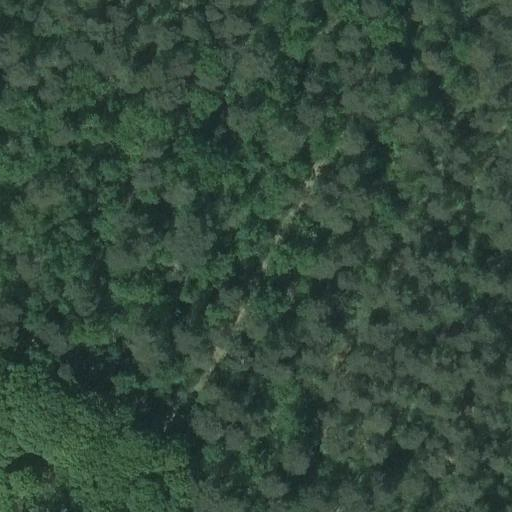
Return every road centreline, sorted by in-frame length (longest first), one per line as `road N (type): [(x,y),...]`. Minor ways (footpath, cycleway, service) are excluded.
road 1 (track): [(403,0),(171,425),(122,459),(121,511)]
road 2 (track): [(122,459),(106,443),(0,399)]
